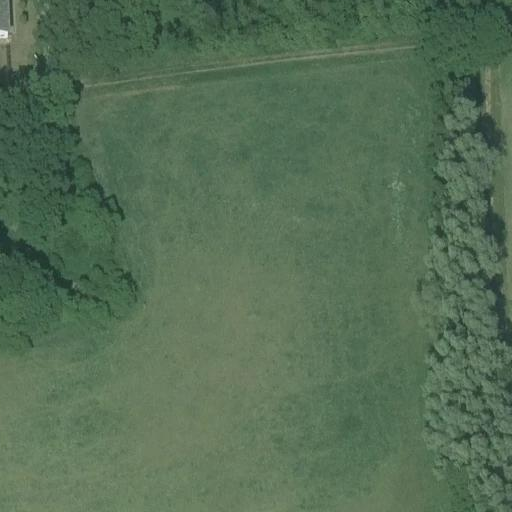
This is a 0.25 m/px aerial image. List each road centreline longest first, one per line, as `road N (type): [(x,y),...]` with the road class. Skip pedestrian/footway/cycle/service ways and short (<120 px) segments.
road 1 (track): [(48,0),(62,77),(511,40)]
road 2 (unclassified): [(0,146),(131,0)]
